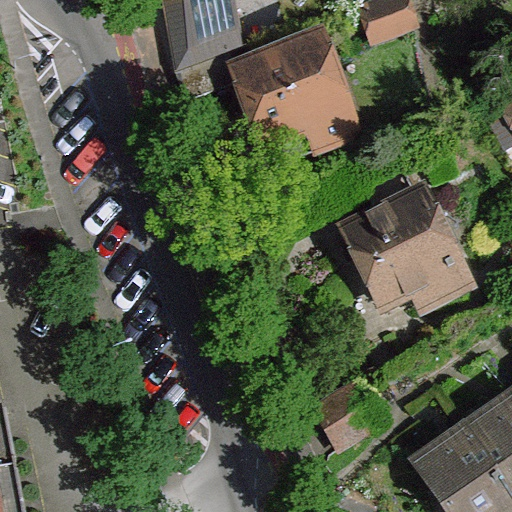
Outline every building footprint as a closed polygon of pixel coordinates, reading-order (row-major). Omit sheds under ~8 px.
[(417,30),(406,0),(403,0),(365,13),(376,44),(417,30)] [(244,84),(240,72),(223,27),(171,46),(192,102),(244,84)] [(354,140),(320,46),(240,72),(244,84),(268,148),(313,133),(320,151),(354,140)] [(511,100),(503,105),(511,122),(511,100)] [(424,196),(348,234),(385,309),(417,295),(428,313),(469,293),(424,196)] [(367,404),(358,389),(317,414),(339,451),(380,426),(367,404)] [(511,410),(472,438),(511,495),(511,410)] [(0,490),(18,488),(6,425),(0,426),(0,490)] [(511,511),(511,495),(472,438),(421,471),(449,511),(511,511)] [(22,511),(18,488),(0,490),(0,511),(22,511)]
